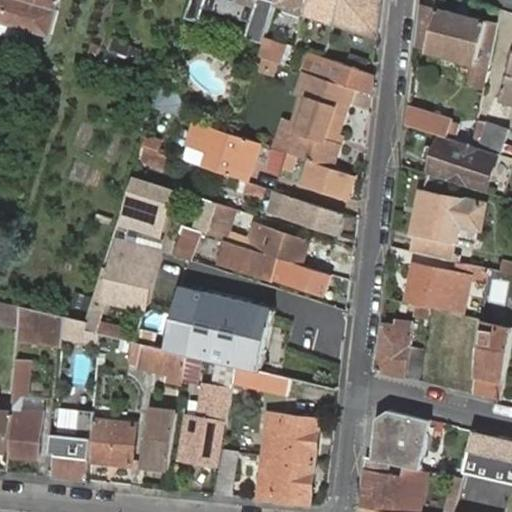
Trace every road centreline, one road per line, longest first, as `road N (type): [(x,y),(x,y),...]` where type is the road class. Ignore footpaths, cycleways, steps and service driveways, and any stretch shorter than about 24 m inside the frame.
road 1 (residential): [(354,391),(398,0)]
road 2 (residential): [(354,391),(511,425)]
road 3 (residential): [(143,511),(0,496)]
road 4 (residential): [(340,511),(354,391)]
